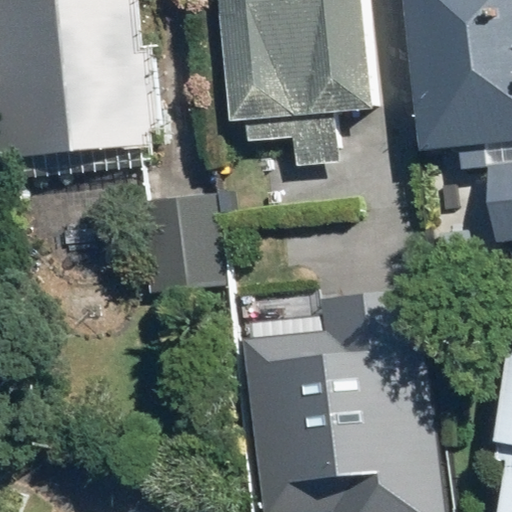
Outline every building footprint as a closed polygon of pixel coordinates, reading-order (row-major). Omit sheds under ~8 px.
[(148,0),(0,0),(13,159),(159,148),(148,0)] [(232,0),(242,122),(301,117),(305,165),(351,161),(347,113),(383,110),(373,0),(232,0)] [(511,0),(420,0),(435,149),(511,141),(511,0)] [(511,159),(497,160),(504,241),(511,240),(511,159)] [(261,333),(276,510),(350,504),(350,511),(452,511),(434,285),(336,294),(339,327),(261,333)]
